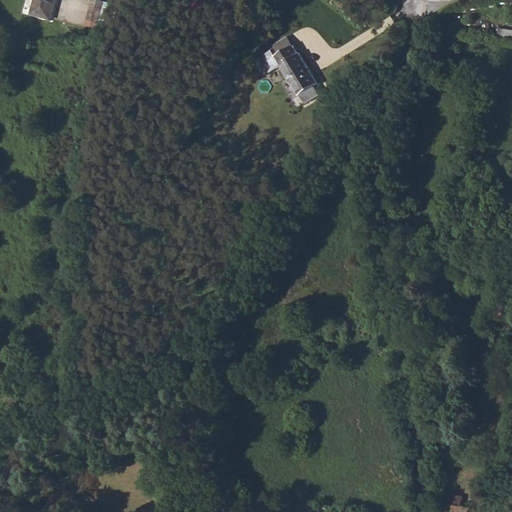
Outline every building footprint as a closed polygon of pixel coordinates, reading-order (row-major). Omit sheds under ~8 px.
[(37,0),(34,12),(52,17),(57,0),(37,0)] [(94,0),(88,19),(99,22),(105,2),(99,0),(94,0)] [(475,27),(474,36),(489,38),(490,29),(475,27)] [(511,28),(500,28),(499,37),(511,38),(511,28)] [(274,45),(259,54),(270,68),(282,61),(299,90),(302,90),(307,99),(322,90),(316,81),(319,78),(301,48),(298,47),(294,41),(277,50),(274,45)] [(259,54),(254,57),(263,72),(270,68),(259,54)] [(464,504),(466,495),(458,493),(456,502),(464,504)] [(470,511),(472,507),(453,503),(451,511),(470,511)]
